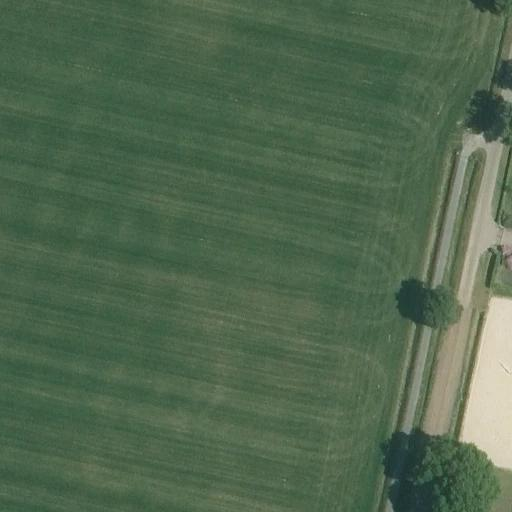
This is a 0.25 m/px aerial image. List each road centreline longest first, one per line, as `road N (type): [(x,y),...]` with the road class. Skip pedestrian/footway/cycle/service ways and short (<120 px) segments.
road 1 (track): [(420,511),(466,290)]
road 2 (unclassified): [(466,290),(500,127)]
